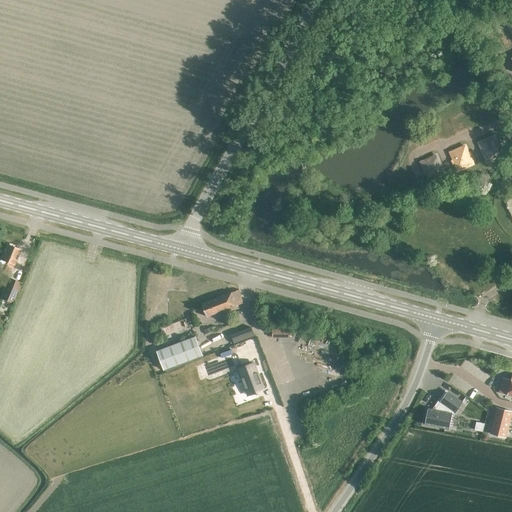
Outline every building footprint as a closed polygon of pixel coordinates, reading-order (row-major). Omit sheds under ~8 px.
[(487,161),(502,154),(494,136),(479,143),(487,161)] [(458,171),(473,164),(465,146),(450,153),(458,171)] [(429,180),(444,173),(436,156),(421,162),(429,180)] [(0,268),(10,273),(20,249),(13,247),(14,246),(8,244),(8,245),(6,244),(0,258),(0,268)] [(12,304),(21,283),(10,279),(1,300),(12,304)] [(206,317),(243,302),(238,289),(201,304),(206,317)] [(195,336),(156,351),(163,370),(203,355),(195,336)] [(240,351),(209,364),(213,375),(241,364),(253,393),(269,386),(258,360),(246,365),(240,351)] [(503,378),(499,393),(511,396),(511,376),(511,380),(503,378)] [(428,409),(425,424),(449,429),(452,413),(453,412),(455,413),(463,403),(447,392),(434,410),(428,409)] [(505,438),(511,412),(511,411),(497,408),(490,434),(505,438)]
